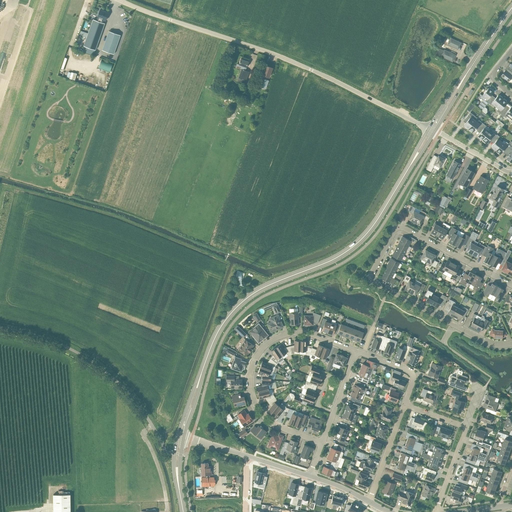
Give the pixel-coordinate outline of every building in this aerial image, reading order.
[(105,20),(108,12),(100,10),(96,20),(93,19),(84,46),(95,50),(105,23),(102,22),(103,19),(105,20)] [(114,54),(120,35),(109,31),(102,50),(114,54)] [(450,37),(447,44),(458,49),(461,42),(450,37)] [(441,58),(444,51),(436,47),(433,54),(441,58)] [(445,49),(441,56),(452,61),(455,54),(445,49)] [(239,64),(242,66),(238,78),(237,81),(244,83),(245,80),(246,80),(249,72),(245,70),(248,62),(241,59),(239,64)] [(100,61),(98,69),(110,71),(111,63),(100,61)] [(269,77),(272,68),(265,65),(261,78),(264,79),(265,76),(269,77)] [(511,71),(508,69),(506,71),(505,71),(502,76),(509,82),(511,77),(511,71)] [(261,78),(258,86),(266,88),(269,80),(264,79),(261,78)] [(484,93),(483,95),(482,95),(479,97),(483,100),(480,103),(485,107),(488,103),(492,98),(490,96),(493,92),(492,91),(493,90),(490,88),(490,89),(489,88),(486,91),(486,90),(484,93)] [(502,97),(500,95),(499,96),(498,95),(494,100),(492,98),(488,103),(491,105),(492,103),(496,107),(502,99),(502,98),(502,97)] [(506,101),(504,99),(503,99),(502,99),(496,107),(498,108),(497,111),(501,114),(506,109),(503,107),(507,102),(506,102),(506,101)] [(506,109),(501,114),(506,118),(507,116),(510,118),(511,114),(511,106),(508,110),(506,109)] [(469,128),(475,121),(477,118),(470,112),(465,119),(468,121),(464,125),(465,126),(464,127),(467,129),(468,128),(469,128)] [(479,130),(483,124),(479,120),(477,123),(475,121),(469,128),(469,129),(468,130),(471,132),(472,131),(473,132),(476,128),(479,130)] [(482,139),(488,132),(490,129),(488,128),(483,124),(479,130),(481,131),(478,136),(479,137),(478,137),(481,140),(481,139),(482,139)] [(488,132),(482,139),(483,140),(482,141),(485,143),(486,142),(487,143),(490,139),(492,140),(496,135),(494,133),(493,135),(488,132)] [(496,150),(502,142),(498,139),(500,137),(497,135),(496,135),(492,140),(495,142),(491,147),(492,147),(492,148),(494,151),(495,150),(496,150)] [(505,153),(511,146),(506,142),(504,144),(502,142),(496,150),(496,151),(496,152),(498,154),(499,153),(500,154),(504,149),(506,151),(505,153)] [(434,155),(426,169),(431,172),(434,165),(440,167),(440,166),(442,167),(447,158),(441,155),(440,156),(438,155),(437,157),(434,155)] [(446,175),(451,178),(452,179),(460,164),(454,161),(446,175)] [(471,171),(467,169),(459,182),(461,184),(462,183),(466,186),(473,173),(471,172),(471,171)] [(488,180),(480,175),(477,182),(476,181),(473,188),(482,193),(486,186),(485,186),(488,180)] [(499,202),(498,202),(503,192),(502,191),(503,189),(497,186),(493,194),(492,194),(489,198),(494,201),(491,205),(496,208),(499,202)] [(463,195),(468,198),(472,190),(468,187),(463,195)] [(447,197),(443,205),(445,207),(449,201),(450,201),(452,198),(448,196),(447,197)] [(508,197),(502,207),(506,209),(507,207),(511,209),(511,196),(511,197),(511,199),(508,197)] [(479,207),(483,209),(487,202),(483,200),(479,207)] [(414,223),(419,213),(420,210),(411,205),(408,211),(412,213),(409,219),(411,220),(410,221),(414,223)] [(420,210),(419,213),(414,223),(417,225),(418,224),(419,225),(423,219),(427,221),(430,216),(420,210)] [(437,235),(441,227),(438,225),(435,223),(433,226),(434,227),(431,232),(437,235)] [(437,235),(442,238),(443,237),(446,238),(448,236),(448,234),(446,233),(448,230),(445,228),(446,225),(443,224),(441,227),(437,235)] [(454,245),(459,236),(461,232),(458,230),(458,228),(453,226),(448,234),(448,236),(451,238),(449,242),(454,245)] [(472,254),(476,246),(473,244),(478,234),(473,231),(470,237),(466,244),(469,245),(466,251),(472,254)] [(466,244),(470,237),(461,232),(459,236),(454,245),(460,248),(462,244),(465,245),(466,243),(466,244)] [(400,241),(409,246),(411,241),(414,242),(415,239),(410,237),(408,239),(402,236),(400,241)] [(400,241),(397,246),(406,251),(409,246),(400,241)] [(484,253),(487,247),(481,244),(480,247),(476,246),(472,254),(478,257),(481,251),(484,253)] [(397,246),(395,251),(404,256),(406,251),(397,246)] [(490,263),(494,255),(491,253),(493,248),(488,246),(487,247),(484,253),(483,255),(486,256),(484,260),(490,263)] [(426,261),(431,251),(428,249),(427,250),(425,250),(422,256),(419,254),(416,260),(419,261),(421,259),(426,261)] [(504,263),(501,269),(507,273),(511,264),(506,261),(511,251),(508,250),(505,256),(502,262),(504,263)] [(404,256),(395,251),(392,256),(401,261),(404,256)] [(431,251),(426,261),(431,264),(430,265),(435,268),(438,262),(434,260),(436,255),(434,254),(435,253),(431,251)] [(496,252),(494,255),(490,263),(495,266),(498,262),(501,264),(502,262),(505,256),(499,254),(499,253),(496,252)] [(388,263),(397,268),(400,263),(391,258),(388,263)] [(447,276),(453,263),(448,260),(446,263),(443,261),(438,270),(443,273),(443,274),(447,276)] [(388,263),(386,268),(395,273),(397,268),(388,263)] [(453,263),(447,276),(450,278),(451,277),(456,279),(459,273),(461,271),(457,269),(459,266),(453,263)] [(386,268),(383,273),(392,278),(395,273),(386,268)] [(471,283),(475,275),(470,272),(468,275),(465,273),(464,275),(460,281),(466,284),(467,282),(471,283)] [(392,278),(383,273),(380,278),(386,281),(385,284),(390,287),(392,284),(389,283),(392,278)] [(409,293),(414,283),(409,280),(411,278),(406,275),(403,281),(408,283),(404,289),(406,290),(405,291),(409,293)] [(471,283),(469,287),(473,289),(473,288),(478,291),(482,283),(479,281),(481,278),(475,275),(471,283)] [(414,283),(409,293),(413,295),(413,294),(415,295),(418,289),(423,291),(426,285),(421,283),(419,286),(414,283)] [(493,295),(497,286),(492,283),(490,286),(488,284),(486,288),(483,294),(488,296),(490,293),(493,295)] [(497,286),(493,295),(496,296),(494,300),(499,302),(502,297),(504,293),(502,292),(503,289),(497,286)] [(431,304),(436,295),(433,294),(433,290),(429,287),(424,296),(427,298),(425,302),(428,303),(431,304)] [(436,295),(431,304),(434,306),(434,307),(437,308),(440,301),(444,303),(448,297),(442,294),(440,297),(436,295)] [(453,316),(458,308),(454,306),(455,304),(455,302),(449,299),(444,310),(448,312),(447,313),(449,314),(449,316),(451,317),(453,316)] [(272,307),(274,306),(277,313),(281,312),(277,302),(270,304),(272,307)] [(458,308),(453,316),(454,317),(454,318),(456,319),(458,319),(459,320),(461,316),(464,318),(468,309),(465,307),(462,308),(462,309),(458,308)] [(305,316),(304,325),(305,325),(309,325),(313,325),(313,322),(318,324),(321,315),(313,312),(313,316),(305,316)] [(298,313),(290,313),(290,325),(299,324),(298,313)] [(475,328),(480,320),(475,318),(476,315),(474,313),(471,319),(473,320),(471,326),(475,328)] [(269,319),(271,323),(268,324),(271,332),(283,327),(278,315),(269,319)] [(482,315),(480,320),(475,328),(480,331),(482,327),(486,329),(490,321),(484,318),(484,316),(482,315)] [(331,323),(328,322),(329,320),(323,318),(321,324),(324,325),(322,330),(327,332),(331,323)] [(341,324),(335,322),(335,320),(332,319),(331,323),(327,332),(333,334),(335,329),(338,330),(341,324)] [(259,324),(250,331),(259,342),(260,342),(262,340),(262,339),(267,335),(259,324)] [(341,324),(338,330),(337,333),(349,338),(352,328),(341,324)] [(238,326),(235,329),(243,337),(246,334),(238,326)] [(492,328),(489,334),(494,337),(502,338),(502,337),(507,335),(503,326),(500,328),(499,330),(494,330),(492,328)] [(352,328),(349,338),(360,342),(363,332),(352,328)] [(377,334),(371,347),(378,350),(378,348),(382,349),(386,337),(383,336),(377,334)] [(394,348),(397,341),(386,337),(382,349),(385,351),(384,352),(391,354),(393,348),(394,348)] [(250,352),(251,349),(253,345),(245,340),(239,349),(240,350),(240,351),(241,352),(243,352),(247,355),(249,352),(250,352)] [(289,346),(291,355),(294,354),(294,351),(300,351),(301,341),(295,340),(294,347),(289,346)] [(301,341),(300,351),(306,351),(305,354),(309,356),(312,349),(312,348),(306,347),(306,341),(301,341)] [(291,355),(289,346),(284,350),(281,344),(276,348),(281,356),(286,353),(288,356),(291,355)] [(309,356),(309,358),(313,359),(314,359),(315,359),(316,358),(317,355),(320,356),(324,347),(318,345),(316,351),(313,350),(313,348),(312,348),(312,349),(309,356)] [(407,346),(404,345),(403,348),(402,349),(399,347),(395,358),(399,359),(402,360),(407,346)] [(324,347),(320,356),(326,359),(329,349),(324,347)] [(279,363),(284,360),(281,356),(276,348),(271,351),(274,356),(270,359),(277,364),(279,362),(279,363)] [(415,365),(419,355),(409,351),(407,356),(410,357),(408,363),(410,363),(409,364),(413,365),(413,364),(415,365)] [(335,357),(333,362),(341,365),(339,368),(343,369),(344,366),(347,358),(343,356),(344,355),(340,354),(340,355),(336,354),(335,357)] [(235,357),(232,368),(241,371),(241,370),(242,370),(244,369),(245,366),(244,365),(246,362),(240,360),(241,359),(235,357)] [(277,364),(270,359),(268,364),(262,362),(260,367),(270,371),(273,372),(275,367),(277,364)] [(376,367),(377,364),(368,360),(366,365),(362,363),(360,369),(372,373),(373,370),(374,368),(376,367)] [(432,362),(428,374),(437,378),(442,366),(432,362)] [(319,373),(320,370),(311,366),(310,371),(311,372),(311,373),(313,374),(311,377),(321,380),(323,375),(319,373)] [(270,371),(260,367),(258,373),(262,375),(262,380),(270,381),(271,378),(273,372),(270,371)] [(370,378),(372,373),(360,369),(358,374),(364,376),(362,381),(367,383),(369,378),(370,378)] [(393,373),(391,379),(395,380),(393,385),(402,388),(405,381),(400,380),(399,378),(400,375),(393,373)] [(451,376),(449,381),(450,382),(449,385),(462,389),(464,383),(465,383),(467,377),(457,373),(456,377),(452,375),(451,375),(451,376)] [(226,376),(226,381),(231,381),(231,388),(242,388),(242,380),(234,380),(234,376),(226,376)] [(321,380),(311,377),(309,382),(306,381),(305,384),(312,387),(313,384),(319,386),(321,380)] [(262,386),(257,387),(259,393),(269,390),(272,389),(271,383),(271,381),(270,381),(262,380),(262,385),(262,386)] [(352,390),(365,394),(367,388),(364,387),(365,384),(359,382),(358,385),(355,384),(352,390)] [(305,394),(314,398),(316,393),(311,390),(312,387),(305,384),(304,388),(307,389),(305,394)] [(421,396),(425,397),(424,400),(432,403),(434,399),(437,400),(439,394),(423,388),(421,396)] [(269,390),(259,393),(260,398),(266,397),(268,402),(275,397),(273,395),(270,395),(269,390)] [(365,394),(352,390),(350,395),(353,397),(352,400),(360,403),(362,399),(360,399),(362,393),(365,395),(365,394)] [(390,395),(388,399),(396,403),(398,398),(397,398),(399,393),(390,390),(389,394),(390,395)] [(455,399),(456,400),(452,410),(460,413),(463,406),(464,406),(465,402),(460,400),(462,393),(452,390),(450,394),(456,396),(455,399)] [(290,392),(290,393),(291,396),(292,397),(293,400),(300,403),(302,399),(295,396),(293,394),(290,392)] [(238,394),(232,396),(235,406),(246,404),(244,396),(239,398),(238,394)] [(314,398),(305,394),(303,400),(312,404),(314,398)] [(488,395),(483,406),(495,410),(498,403),(494,401),(495,398),(488,395)] [(273,414),(279,406),(275,402),(277,400),(275,397),(268,402),(272,405),(268,410),(273,414)] [(284,409),(286,407),(282,403),(279,406),(273,414),(277,418),(284,410),(284,409)] [(345,411),(356,415),(354,414),(356,409),(358,409),(360,405),(353,403),(352,406),(351,405),(350,406),(347,405),(345,411)] [(383,412),(381,418),(390,422),(392,415),(390,414),(392,409),(386,407),(384,412),(383,412)] [(289,409),(288,412),(287,415),(291,417),(289,423),(294,425),(298,415),(293,413),(294,410),(289,409)] [(247,414),(244,410),(238,415),(240,419),(239,420),(241,423),(242,423),(244,426),(253,420),(248,413),(247,414)] [(356,415),(345,411),(342,417),(344,417),(344,418),(345,419),(344,421),(350,424),(351,421),(353,417),(355,418),(356,415)] [(483,412),(480,420),(491,424),(494,416),(483,412)] [(229,413),(223,416),(227,423),(233,420),(229,413)] [(305,424),(308,416),(304,414),(303,417),(298,415),(294,425),(300,427),(302,422),(305,424)] [(509,434),(511,435),(511,434),(511,415),(509,414),(503,428),(511,431),(509,434)] [(318,434),(322,422),(311,417),(307,426),(311,428),(310,431),(318,434)] [(415,425),(417,425),(416,427),(424,430),(427,422),(423,421),(423,420),(415,417),(414,418),(411,417),(408,426),(414,428),(415,425)] [(379,424),(376,435),(384,438),(388,427),(379,424)] [(254,426),(251,431),(261,439),(267,432),(258,425),(257,428),(254,426)] [(353,429),(345,426),(344,428),(339,426),(337,432),(346,435),(347,432),(348,432),(350,432),(350,431),(352,432),(353,429)] [(435,433),(438,434),(448,438),(451,430),(441,426),(439,431),(436,430),(437,428),(432,426),(429,434),(434,435),(435,433)] [(238,434),(236,435),(240,439),(242,440),(244,438),(243,437),(248,433),(245,429),(239,433),(238,434)] [(505,439),(504,443),(511,445),(511,440),(508,439),(509,436),(499,431),(497,436),(500,437),(505,439)] [(346,435),(337,432),(335,437),(340,439),(339,442),(347,445),(348,442),(344,440),(346,435)] [(406,442),(423,448),(424,444),(415,441),(417,436),(408,433),(406,438),(407,439),(406,442)] [(484,437),(476,434),(474,438),(477,440),(482,442),(484,437)] [(269,443),(267,447),(271,448),(271,447),(278,449),(282,436),(279,435),(278,437),(273,435),(269,444),(269,443)] [(287,452),(288,450),(294,452),(296,446),(297,442),(291,440),(288,446),(287,448),(286,447),(285,451),(287,452)] [(372,440),(370,440),(366,450),(374,453),(375,451),(378,452),(378,451),(379,451),(380,450),(380,449),(379,449),(381,444),(372,440)] [(423,448),(406,442),(405,446),(403,445),(401,450),(411,454),(412,449),(422,452),(423,448)] [(471,453),(487,459),(489,455),(480,452),(482,447),(472,443),(470,449),(472,449),(471,453)] [(329,453),(338,456),(341,457),(343,453),(342,451),(344,446),(338,444),(336,449),(331,447),(329,453)] [(294,462),(298,464),(300,459),(305,461),(309,450),(313,452),(314,448),(304,445),(300,456),(297,455),(294,462)] [(441,460),(444,454),(443,453),(444,450),(434,446),(433,450),(431,456),(422,452),(422,453),(441,460)] [(399,462),(416,468),(417,464),(408,461),(410,456),(400,452),(398,458),(400,458),(399,462)] [(330,465),(337,468),(340,460),(337,459),(338,456),(329,453),(327,458),(332,460),(330,465)] [(430,460),(429,462),(428,466),(437,469),(439,465),(441,460),(422,453),(420,456),(430,460)] [(487,459),(471,453),(469,456),(468,456),(466,461),(475,464),(477,459),(486,463),(487,459)] [(507,459),(498,456),(497,461),(505,464),(507,459)] [(363,468),(371,471),(374,465),(372,464),(374,459),(368,457),(367,462),(362,460),(360,461),(358,467),(363,468)] [(416,468),(399,462),(398,465),(396,465),(394,470),(403,473),(405,469),(414,472),(416,468)] [(211,466),(208,466),(208,463),(201,463),(201,475),(212,475),(211,466)] [(463,472),(480,479),(481,474),(472,471),(474,466),(464,463),(463,468),(464,469),(463,472)] [(337,468),(330,465),(329,468),(324,466),(322,471),(323,472),(325,473),(334,476),(337,468)] [(421,478),(424,479),(431,482),(433,477),(434,477),(436,471),(424,467),(422,473),(423,473),(421,478)] [(257,471),(255,482),(258,483),(257,486),(264,488),(267,477),(264,476),(265,473),(257,471)] [(393,472),(391,479),(400,482),(403,476),(393,472)] [(480,479),(463,472),(462,476),(460,475),(458,480),(468,484),(469,479),(478,482),(480,479)] [(367,489),(368,485),(367,485),(368,482),(365,481),(367,475),(360,473),(357,479),(359,480),(357,486),(366,489),(366,488),(367,489)] [(214,477),(202,477),(202,486),(209,486),(209,488),(214,488),(214,477)] [(382,491),(384,492),(383,495),(389,497),(390,494),(391,494),(395,483),(386,480),(382,491)] [(291,482),(289,494),(294,495),(292,504),(296,505),(300,491),(297,490),(298,485),(298,484),(291,482)] [(453,491),(461,494),(462,490),(466,492),(467,487),(462,484),(461,487),(455,485),(453,491)] [(426,485),(422,495),(430,498),(431,494),(432,494),(435,488),(426,485)] [(300,491),(296,505),(301,506),(302,504),(303,498),(308,499),(309,500),(312,488),(307,487),(305,487),(304,492),(300,491)] [(401,487),(397,498),(403,500),(402,502),(410,505),(414,494),(406,491),(405,493),(403,492),(404,488),(401,487)] [(318,491),(315,502),(324,504),(326,493),(318,491)] [(461,494),(453,491),(451,497),(456,499),(455,502),(461,504),(463,499),(460,497),(461,494)] [(70,511),(70,494),(53,494),(53,511),(70,511)] [(328,498),(327,507),(332,508),(333,504),(341,506),(343,498),(339,497),(339,496),(339,497),(337,496),(333,495),(332,499),(328,498)] [(346,504),(344,511),(350,511),(351,511),(361,511),(362,511),(361,511),(363,509),(358,506),(358,505),(358,506),(356,504),(355,505),(352,503),(351,503),(351,504),(350,506),(347,505),(347,504),(346,504)]
